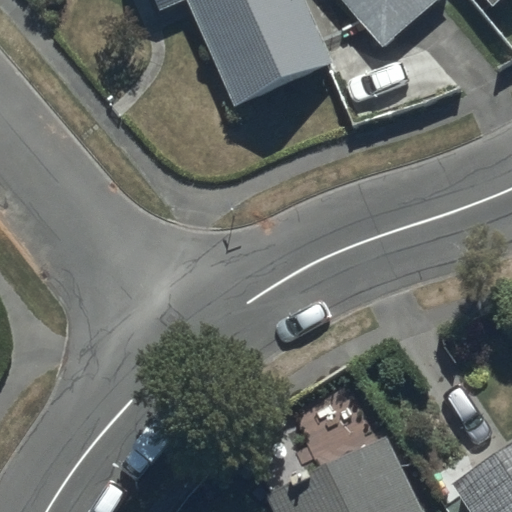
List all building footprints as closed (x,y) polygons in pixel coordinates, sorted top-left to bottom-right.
[(335,64),(306,0),(159,0),(165,13),(192,1),(238,107),(335,64)] [(448,12),(438,0),(332,0),(386,64),(448,12)] [(511,0),(464,0),(499,40),(511,27),(511,0)] [(511,511),(511,442),(451,483),(470,511),(511,511)] [(408,511),(380,450),(259,509),(260,511),(408,511)]
